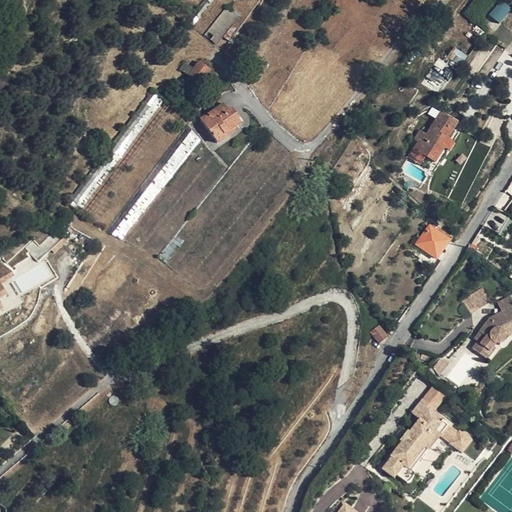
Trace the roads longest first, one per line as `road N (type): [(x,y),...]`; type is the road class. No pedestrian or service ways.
road 1 (residential): [(337,434),(356,319),(341,295),(323,296),(113,382),(0,475)]
road 2 (residential): [(337,434),(511,166)]
